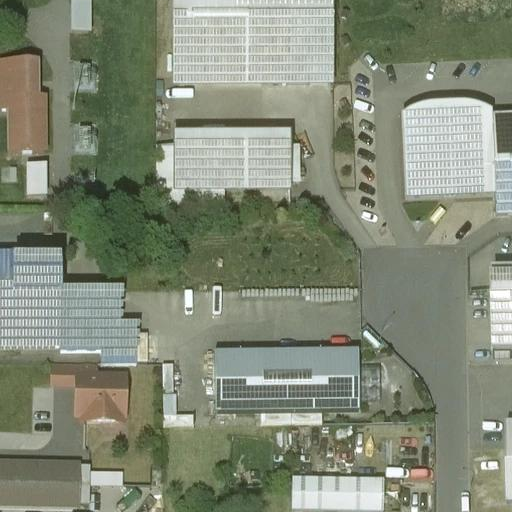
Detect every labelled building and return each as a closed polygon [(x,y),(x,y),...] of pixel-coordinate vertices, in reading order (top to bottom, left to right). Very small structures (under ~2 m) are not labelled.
[(264,0),(172,0),(173,79),(263,79),(265,79),(264,0)] [(329,0),(264,0),(265,79),(263,79),(263,89),(331,88),(329,0)] [(87,7),(73,7),(73,34),(87,35),(87,7)] [(37,65),(0,64),(0,114),(9,114),(9,155),(44,155),(44,101),(37,101),(37,65)] [(435,112),(429,112),(422,113),(421,113),(416,115),(409,118),(403,121),(407,201),(494,197),(489,122),(488,118),(482,115),(474,112),(468,111),(464,111),(458,110),(435,112)] [(511,120),(489,122),(494,197),(495,219),(511,217),(511,120)] [(288,149),(174,150),(174,194),(289,193),(288,149)] [(44,171),(29,172),(29,199),(44,199),(44,171)] [(121,216),(98,216),(98,231),(121,232),(121,216)] [(14,261),(0,260),(0,321),(15,322),(15,296),(14,263),(14,261)] [(60,263),(14,263),(15,296),(60,295),(60,263)] [(511,271),(491,272),(493,356),(511,355),(511,271)] [(60,295),(15,296),(15,322),(0,321),(0,350),(60,350),(60,295)] [(136,330),(121,331),(120,295),(60,295),(60,350),(61,356),(100,356),(100,369),(136,368),(136,330)] [(357,356),(214,357),(214,417),(359,416),(357,356)] [(123,383),(94,382),(94,368),(51,368),(50,392),(77,392),(77,418),(85,419),(85,425),(118,426),(119,419),(122,419),(123,383)] [(77,469),(0,467),(0,509),(77,511),(77,508),(77,471),(77,469)] [(89,471),(77,471),(77,508),(88,509),(89,471)] [(382,511),(383,484),(291,483),(290,511),(382,511)]
